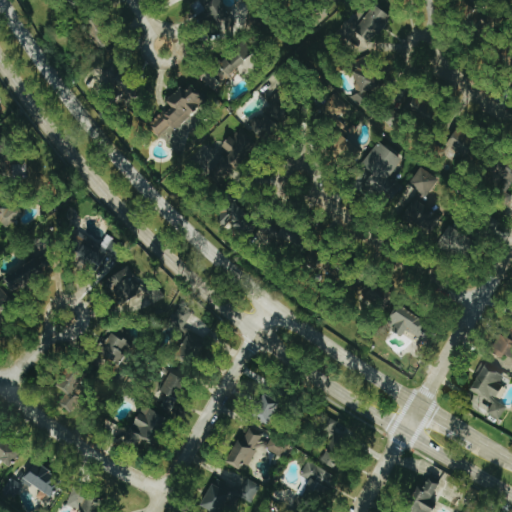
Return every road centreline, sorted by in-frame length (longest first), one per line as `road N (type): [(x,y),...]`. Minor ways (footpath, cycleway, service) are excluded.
road 1 (secondary): [(0,62),(85,174),(202,291),(296,365),(511,496)]
road 2 (secondary): [(420,405),(272,306),(156,200),(52,75),(2,0)]
road 3 (residential): [(357,511),(511,241)]
road 4 (residential): [(272,306),(153,511)]
road 5 (residential): [(476,304),(381,247),(297,179)]
road 6 (residential): [(164,494),(98,460),(0,388)]
